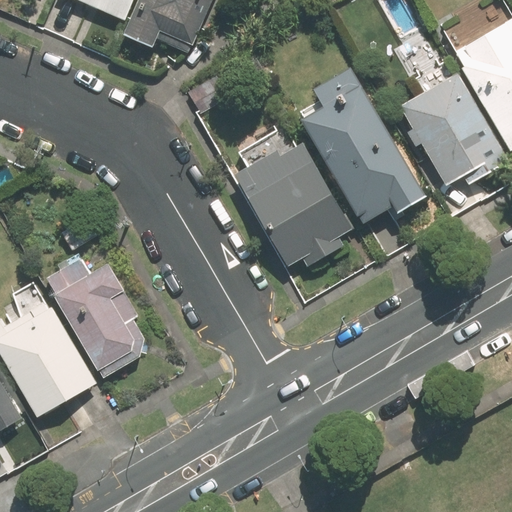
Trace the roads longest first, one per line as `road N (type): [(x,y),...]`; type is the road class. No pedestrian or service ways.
road 1 (residential): [(293,417),(150,167),(111,131),(0,79)]
road 2 (secondary): [(511,289),(293,417)]
road 3 (secondary): [(293,417),(125,511)]
